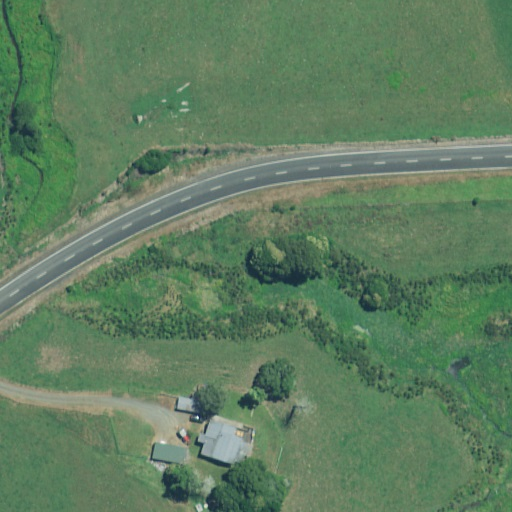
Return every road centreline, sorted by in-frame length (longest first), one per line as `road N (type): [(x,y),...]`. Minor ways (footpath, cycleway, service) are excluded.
road 1 (unclassified): [(511,155),(320,165),(228,183),(102,236),(0,303)]
road 2 (track): [(0,384),(170,419)]
